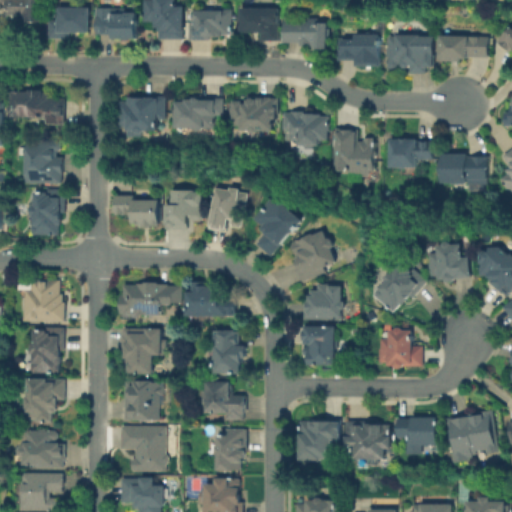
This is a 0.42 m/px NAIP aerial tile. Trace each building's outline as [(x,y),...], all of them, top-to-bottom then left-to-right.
[(25,22),(25,14),(5,14),(6,3),(0,3),(0,0),(45,0),(45,22),(25,22)] [(144,22),(144,0),(177,0),(177,6),(185,6),(185,40),(160,40),(160,31),(158,31),(158,28),(154,28),(154,22),(144,22)] [(57,7),(68,7),(69,4),(74,4),(76,7),(92,7),(92,32),(71,32),(71,38),(49,38),(49,20),(57,20),(57,7)] [(111,39),(111,34),(97,34),(96,7),(126,7),(126,12),(139,12),(139,39),(128,39),(128,41),(122,41),(122,39),(111,39)] [(233,35),(222,35),(222,37),(211,37),(211,40),(190,40),(190,21),(192,21),(192,7),(225,7),(225,8),(233,8),(233,35)] [(280,41),(262,41),(262,33),(240,33),(240,7),(280,8),(280,41)] [(328,22),(328,28),(331,28),(331,40),(329,40),(329,48),(311,49),(311,46),(301,46),(301,43),(283,43),(283,21),(305,20),(305,17),(324,17),(324,22),(328,22)] [(511,52),(499,42),(510,26),(511,27),(511,52)] [(339,60),(339,39),(355,39),(355,34),(381,34),(381,67),(355,67),(355,60),(339,60)] [(401,67),(401,68),(398,70),(392,70),(389,68),(389,67),(389,56),(387,56),(387,47),(389,47),(389,36),(396,36),(396,34),(421,34),(421,36),(435,36),(435,67),(428,67),(428,73),(411,73),(411,66),(409,68),(405,68),(402,65),(401,65),(401,67)] [(440,61),(440,35),(490,35),(490,57),(469,57),(469,59),(460,59),(460,62),(440,61)] [(10,117),(10,114),(9,112),(9,106),(10,105),(11,91),(28,91),(28,90),(43,90),(43,93),(50,92),(50,97),(66,98),(66,125),(47,125),(45,117),(10,117)] [(127,131),(127,127),(119,128),(119,100),(128,100),(128,96),(167,96),(167,119),(160,119),(160,131),(143,131),(143,137),(129,136),(129,131),(127,131)] [(194,97),(198,97),(199,99),(215,99),(215,97),(225,98),(225,116),(216,116),(216,128),(203,128),(201,131),(196,131),(194,128),(175,128),(175,101),(185,101),(185,99),(192,99),(194,97)] [(249,130),(241,130),(241,126),(232,126),(232,115),(230,115),(231,101),(233,101),(233,100),(242,100),(242,103),(246,103),(246,99),(248,99),(250,98),(253,98),(255,99),(256,99),(256,97),(272,97),(272,98),(280,98),(280,113),(279,113),(279,114),(278,114),(278,118),(277,118),(277,119),(275,119),(274,121),(274,131),(259,131),(257,133),(251,133),(249,130)] [(290,141),(290,129),(284,129),(285,112),(292,112),(292,110),(304,110),(304,113),(322,113),(322,115),(331,115),(331,131),(329,131),(329,140),(321,140),(321,146),(315,146),(315,149),(306,149),(306,145),(299,145),(299,140),(290,141)] [(337,171),(336,129),(359,128),(359,141),(366,141),(366,138),(373,137),(377,141),(377,171),(371,171),(372,174),(369,177),(365,177),(364,176),(364,179),(350,179),(350,171),(337,171)] [(27,183),(26,175),(25,175),(25,148),(27,147),(28,139),(58,139),(62,143),(62,148),(58,152),(58,156),(64,156),(64,183),(27,183)] [(391,139),(419,139),(419,142),(435,142),(435,160),(418,160),(418,167),(391,168),(391,139)] [(502,179),(509,174),(506,170),(511,167),(504,155),(511,149),(511,189),(509,189),(502,179)] [(442,183),(442,153),(470,153),(470,157),(490,156),(490,180),(469,180),(469,184),(442,183)] [(209,229),(217,188),(231,191),(231,188),(241,189),(241,192),(250,193),(244,228),(232,226),(233,220),(230,219),(228,232),(209,229)] [(33,235),(34,217),(31,217),(31,205),(34,205),(34,192),(48,192),(48,189),(67,189),(68,213),(64,213),(63,223),(62,223),(61,235),(33,235)] [(168,229),(165,223),(165,205),(172,205),(172,190),(196,190),(197,192),(204,191),(204,219),(203,221),(197,221),(193,219),(193,218),(189,218),(189,229),(168,229)] [(116,215),(116,195),(135,195),(135,200),(161,200),(161,225),(151,226),(151,229),(141,229),(141,226),(137,226),(136,224),(132,224),(132,215),(116,215)] [(255,219),(272,198),(278,204),(280,202),(303,221),(273,256),(258,244),(266,234),(260,229),(263,226),(255,219)] [(324,231),(328,238),(329,238),(333,240),(335,245),(334,248),(332,249),(338,262),(326,267),(328,272),(303,281),(296,262),(297,261),(291,245),(293,244),(293,242),(313,233),(314,235),(324,231)] [(439,280),(439,276),(432,277),(432,275),(431,275),(430,264),(431,263),(430,253),(438,253),(437,246),(442,246),(445,242),(449,242),(453,245),(461,244),(463,258),(470,257),(473,277),(456,279),(453,282),(449,283),(445,280),(439,280)] [(502,247),(510,255),(511,253),(511,293),(509,297),(491,283),(491,280),(486,276),(481,277),(480,251),(485,250),(485,252),(490,252),(490,248),(502,247)] [(416,268),(407,255),(413,251),(422,265),(416,268)] [(375,295),(376,295),(376,291),(379,288),(382,287),(386,281),(384,280),(392,271),(394,273),(403,262),(413,270),(414,268),(429,281),(413,299),(410,295),(395,313),(375,295)] [(25,320),(25,287),(32,287),(32,278),(61,278),(61,292),(65,292),(65,301),(66,301),(66,320),(25,320)] [(120,312),(121,292),(124,292),(124,282),(138,282),(144,281),(144,279),(159,279),(159,281),(169,282),(169,283),(183,284),(183,303),(164,302),(164,313),(120,312)] [(186,314),(186,289),(191,289),(191,279),(207,279),(207,284),(222,284),(222,294),(235,294),(235,297),(237,297),(237,314),(186,314)] [(305,320),(305,302),(308,302),(308,295),(311,296),(311,290),(318,290),(318,284),(331,284),(331,286),(343,286),(342,302),(346,302),(346,310),(343,310),(343,320),(305,320)] [(511,298),(502,306),(511,319),(511,298)] [(372,321),(368,314),(373,311),(377,317),(372,321)] [(33,371),(33,369),(32,368),(32,363),(33,361),(32,352),(30,352),(30,341),(32,341),(33,328),(47,328),(47,326),(66,326),(66,349),(63,349),(63,362),(62,362),(62,371),(33,371)] [(155,354),(155,372),(129,371),(129,364),(127,363),(127,356),(124,356),(124,341),(127,341),(127,339),(129,339),(129,331),(146,330),(146,326),(163,326),(163,337),(168,337),(168,347),(166,348),(166,354),(155,354)] [(336,367),(309,366),(309,352),(312,352),(311,346),(305,346),(305,341),(304,341),(304,331),(305,330),(305,326),(336,327),(336,349),(345,350),(346,364),(336,364),(336,367)] [(214,371),(215,328),(235,328),(235,329),(241,329),(240,343),(247,343),(246,355),(242,355),(242,362),(240,362),(240,372),(214,371)] [(388,366),(388,363),(381,363),(381,349),(383,349),(382,338),(390,338),(390,330),(395,330),(397,328),(402,328),(405,330),(413,330),(413,341),(424,342),(425,366),(405,367),(402,370),(397,370),(394,366),(388,366)] [(27,394),(27,376),(47,376),(47,378),(66,377),(66,399),(59,399),(59,401),(58,401),(58,411),(53,411),(53,421),(37,421),(37,418),(27,418),(27,412),(25,412),(25,394),(27,394)] [(161,419),(126,418),(127,380),(134,380),(135,378),(151,379),(151,380),(161,381),(161,386),(165,386),(165,395),(161,394),(161,419)] [(236,393),(246,393),(245,419),(227,419),(227,412),(206,411),(206,403),(203,403),(204,388),(207,388),(207,379),(231,380),(231,382),(233,382),(233,389),(236,389),(236,393)] [(470,459),(470,461),(456,464),(447,419),(494,410),(501,452),(488,455),(487,450),(478,452),(478,454),(474,455),(474,458),(470,459)] [(398,438),(398,418),(412,419),(412,417),(440,418),(440,446),(424,446),(424,454),(407,454),(407,438),(398,438)] [(300,461),(300,435),(302,435),(302,432),(300,432),(300,427),(301,426),(301,421),(312,421),(312,419),(342,419),(342,451),(334,450),(334,459),(323,459),(323,462),(300,461)] [(354,460),(354,456),(350,456),(349,450),(346,449),(347,421),(370,422),(370,424),(393,425),(392,450),(386,450),(386,460),(380,460),(380,465),(368,465),(368,460),(354,460)] [(167,470),(133,470),(133,457),(137,457),(137,448),(122,448),(122,424),(168,425),(167,453),(170,455),(170,461),(167,463),(167,470)] [(217,469),(217,433),(229,433),(229,427),(248,428),(248,451),(246,451),(246,456),(243,456),(243,469),(217,469)] [(64,466),(38,466),(38,465),(30,465),(30,464),(22,464),(22,454),(20,454),(18,451),(18,448),(20,445),(23,445),(23,441),(26,441),(27,429),(39,429),(39,428),(46,428),(46,429),(56,429),(59,433),(59,437),(57,440),(57,441),(59,441),(59,442),(65,442),(64,466)] [(21,510),(21,471),(65,472),(65,491),(51,491),(51,497),(58,496),(58,500),(59,500),(59,510),(21,510)] [(165,504),(162,504),(162,511),(140,511),(140,508),(133,507),(133,501),(122,501),(122,477),(140,477),(141,475),(154,475),(154,483),(165,483),(165,487),(168,487),(168,497),(165,498),(165,504)] [(205,511),(205,502),(200,501),(200,490),(204,490),(205,482),(215,482),(215,476),(242,476),(242,501),(244,501),(244,511),(205,511)] [(467,511),(467,502),(480,502),(480,498),(490,498),(490,502),(506,503),(506,505),(510,505),(510,511),(467,511)] [(307,500),(316,500),(318,499),(323,499),(325,500),(339,500),(338,511),(298,511),(299,504),(307,504),(307,500)] [(452,511),(452,504),(411,503),(411,511),(452,511)]
